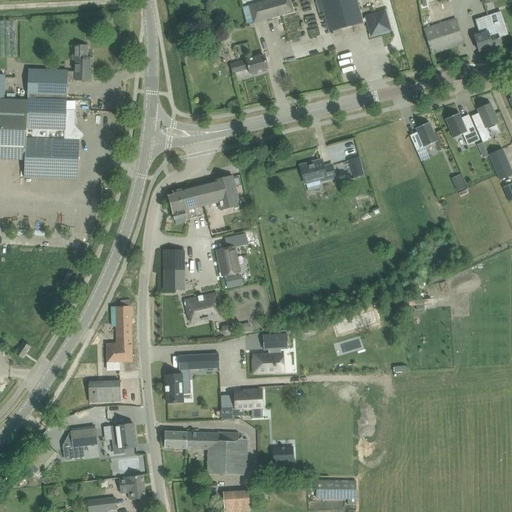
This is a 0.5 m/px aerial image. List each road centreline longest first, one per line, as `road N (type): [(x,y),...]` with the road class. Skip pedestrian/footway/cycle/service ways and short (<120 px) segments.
road 1 (unclassified): [(163,511),(143,348),(149,229),(162,187),(203,161),(204,133)]
road 2 (secondary): [(0,437),(31,403),(97,297),(134,202),(148,129)]
road 3 (tertiary): [(204,133),(511,65)]
road 4 (secondary): [(148,129),(147,0)]
